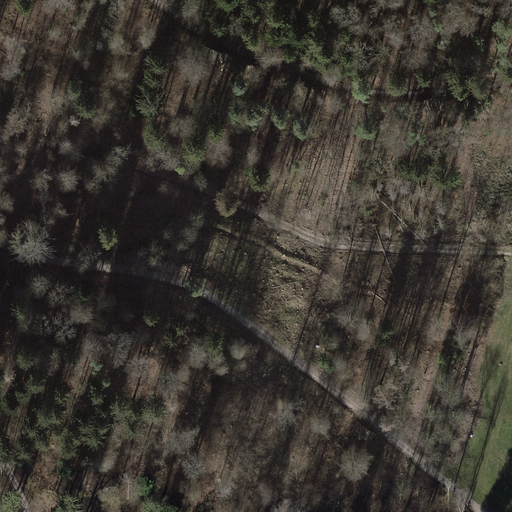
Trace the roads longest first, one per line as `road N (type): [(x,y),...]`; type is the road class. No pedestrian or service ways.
road 1 (track): [(477,511),(243,318),(176,279),(20,250)]
road 2 (track): [(162,0),(206,36),(286,69),(438,93),(511,80)]
road 3 (track): [(511,254),(327,242),(224,201)]
